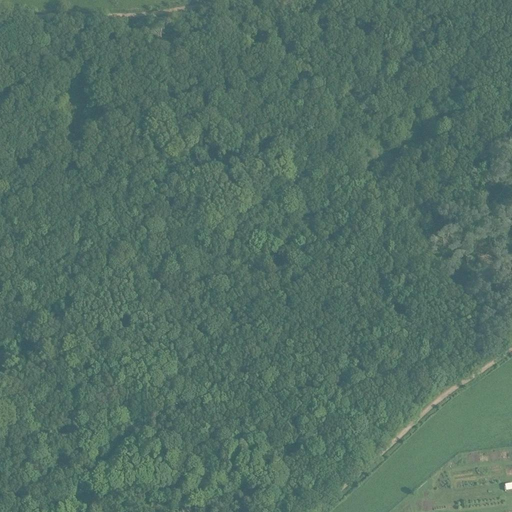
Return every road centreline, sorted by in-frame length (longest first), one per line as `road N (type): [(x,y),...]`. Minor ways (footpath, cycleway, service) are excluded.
road 1 (unknown): [(417,0),(383,30),(128,175),(0,187)]
road 2 (track): [(511,347),(435,398),(316,511)]
